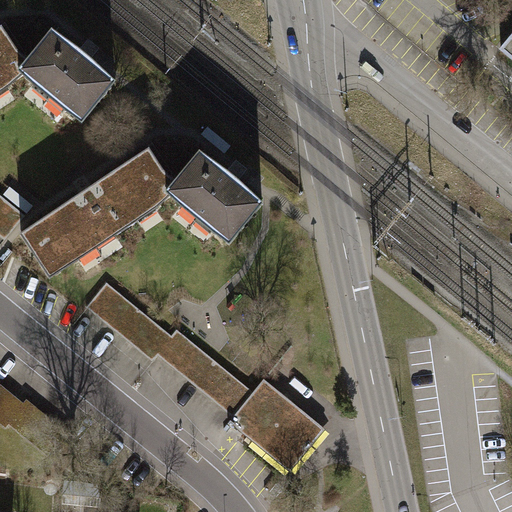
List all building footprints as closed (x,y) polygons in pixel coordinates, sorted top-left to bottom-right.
[(24,69),(0,33),(0,85),(19,72),(24,69)] [(108,81),(49,35),(19,72),(78,119),(108,81)] [(171,194),(143,152),(16,231),(43,274),(171,194)] [(255,203),(195,152),(164,188),(171,194),(224,239),(255,203)] [(24,217),(0,198),(0,235),(6,240),(24,217)] [(255,392),(107,283),(85,313),(231,421),(255,392)] [(63,427),(0,375),(0,421),(41,455),(63,427)] [(262,384),(231,421),(233,422),(291,474),(323,435),(262,384)]
